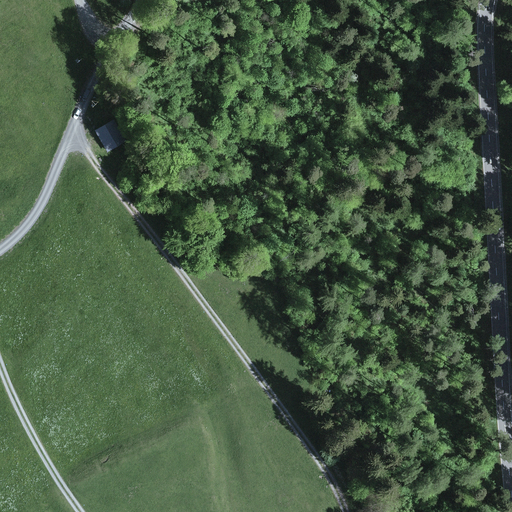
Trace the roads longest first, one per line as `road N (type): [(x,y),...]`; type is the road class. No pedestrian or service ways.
road 1 (track): [(341,511),(213,310),(72,130)]
road 2 (secondary): [(511,454),(488,50),(492,0)]
road 3 (track): [(0,355),(24,412),(86,511)]
road 4 (track): [(72,130),(38,212),(0,249)]
road 5 (track): [(72,130),(97,77),(99,40),(80,0)]
